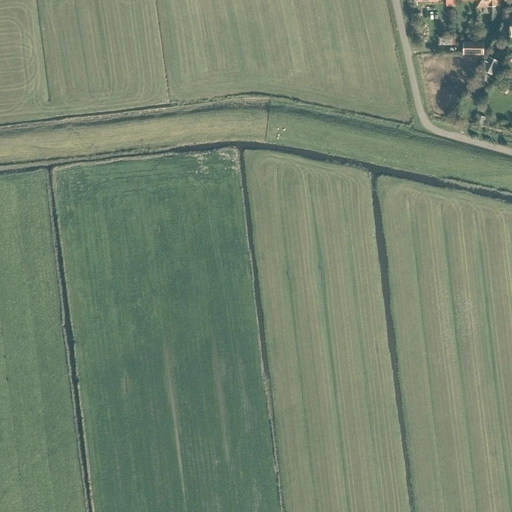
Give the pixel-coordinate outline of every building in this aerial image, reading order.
[(458,0),(458,1),(475,0),(475,8),(499,7),(498,0),(458,0)] [(482,43),(462,42),(461,55),(481,55),(482,43)] [(498,62),(489,57),(486,62),(484,61),(480,68),(492,74),(498,62)] [(463,112),(455,108),(451,115),(459,119),(463,112)] [(476,115),(474,123),(484,125),(486,117),(476,115)]
